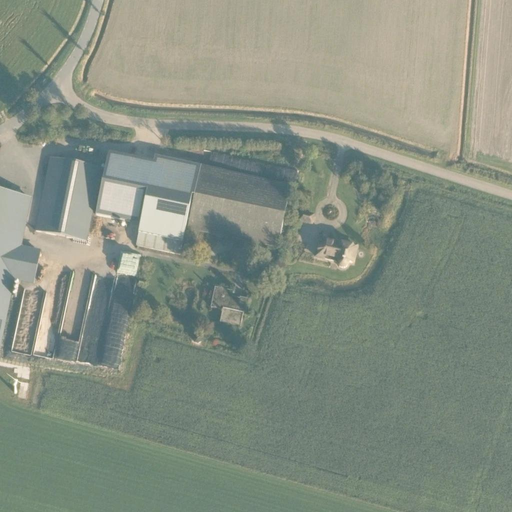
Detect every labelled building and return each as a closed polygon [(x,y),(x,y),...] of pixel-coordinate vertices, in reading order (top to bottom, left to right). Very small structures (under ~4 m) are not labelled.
[(292,186),(202,166),(155,157),(154,163),(109,153),(96,215),(140,225),(136,246),(180,255),(191,201),(194,202),(188,231),(278,250),(292,186)] [(101,169),(51,159),(36,232),(86,243),(101,169)] [(270,178),(295,181),(296,169),(271,166),(270,178)] [(19,247),(30,199),(0,192),(0,340),(12,281),(34,285),(41,252),(19,247)] [(315,215),(300,212),(298,223),(312,226),(315,215)] [(347,266),(348,265),(348,263),(353,264),(356,247),(338,243),(338,244),(320,240),(316,258),(338,263),(338,264),(338,265),(339,266),(339,267),(340,268),(341,268),(342,269),(343,269),(344,269),(345,268),(346,268),(347,267),(347,266)] [(139,267),(120,264),(106,338),(125,342),(139,267)] [(72,272),(61,336),(37,331),(32,355),(78,363),(94,276),(72,272)] [(245,317),(248,300),(232,297),(233,292),(215,288),(211,308),(223,311),(220,323),(240,328),(243,316),(245,317)] [(199,335),(194,337),(193,340),(195,343),(198,344),(202,342),(203,339),(202,336),(199,335)]
